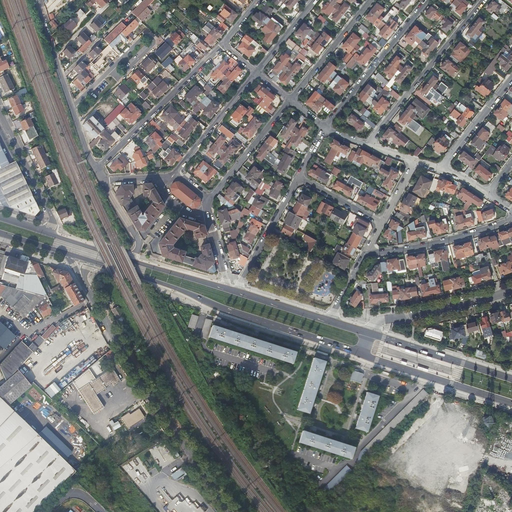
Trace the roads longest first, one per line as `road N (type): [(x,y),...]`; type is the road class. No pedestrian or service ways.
road 1 (primary): [(90,260),(364,354)]
road 2 (tertiary): [(231,511),(84,283)]
road 3 (residential): [(483,0),(367,144)]
road 4 (residential): [(96,169),(222,43)]
road 5 (residential): [(324,127),(427,0)]
road 6 (primary): [(364,354),(511,401)]
road 7 (unknown): [(331,357),(315,412),(321,424),(346,426),(366,371)]
road 8 (residential): [(511,290),(381,319),(371,334)]
road 9 (residential): [(365,254),(511,219)]
road 10 (primary): [(511,378),(371,334)]
road 11 (residential): [(206,204),(290,99)]
road 12 (residential): [(256,72),(172,177)]
road 13 (residential): [(0,110),(47,208),(49,233)]
road 14 (residential): [(235,292),(298,178)]
road 15 (residential): [(371,0),(290,99)]
